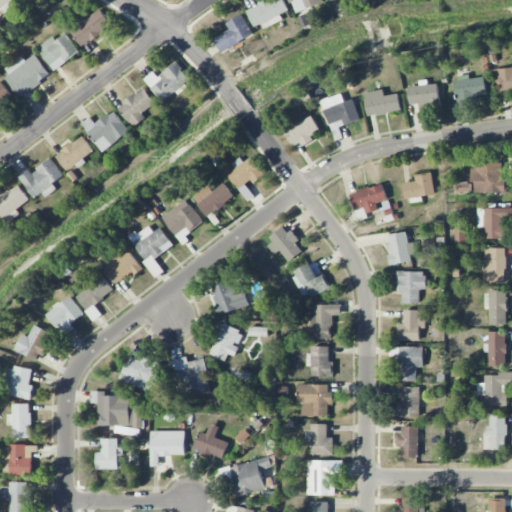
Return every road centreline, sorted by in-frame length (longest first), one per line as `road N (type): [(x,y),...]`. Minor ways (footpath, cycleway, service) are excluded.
road 1 (residential): [(511,129),(338,162),(95,347),(68,386),(65,511)]
road 2 (residential): [(126,0),(211,69),(355,256),(368,287),(370,324),(368,511)]
road 3 (residential): [(207,0),(0,158)]
road 4 (residential): [(511,477),(368,476)]
road 5 (residential): [(193,504),(66,499)]
